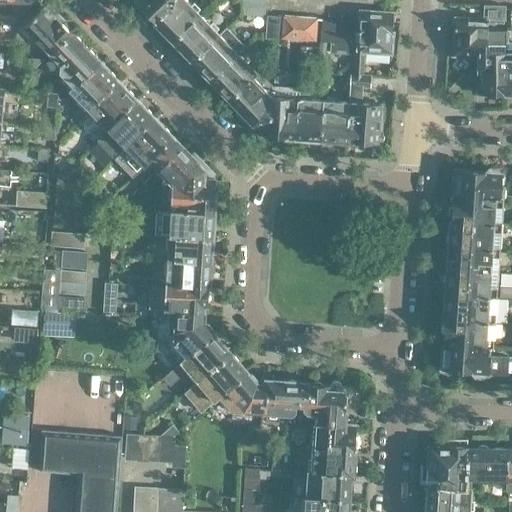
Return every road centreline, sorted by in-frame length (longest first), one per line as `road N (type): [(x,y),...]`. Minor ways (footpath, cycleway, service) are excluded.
road 1 (residential): [(266,184),(257,195),(250,310),(274,337),(394,347)]
road 2 (residential): [(266,184),(87,0)]
road 3 (residential): [(394,347),(403,187)]
road 4 (residential): [(403,187),(274,178),(266,184)]
road 5 (residential): [(417,130),(423,0)]
